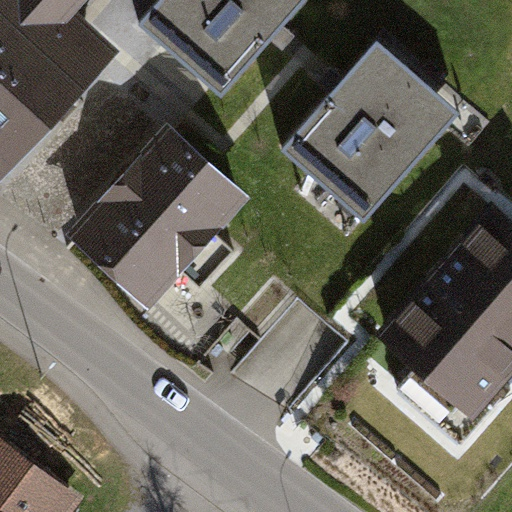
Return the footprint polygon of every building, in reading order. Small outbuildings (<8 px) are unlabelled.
[(0,0),(0,179),(121,48),(74,5),(78,0),(0,0)] [(293,0),(160,0),(149,13),(223,79),(293,0)] [(455,106),(380,40),(292,140),(366,206),(455,106)] [(269,158),(342,78),(310,49),(236,128),(269,158)] [(168,112),(72,228),(158,298),(255,192),(168,112)] [(511,385),(511,207),(491,190),(370,334),(479,425),(511,385)] [(0,430),(0,511),(68,511),(83,492),(0,430)]
